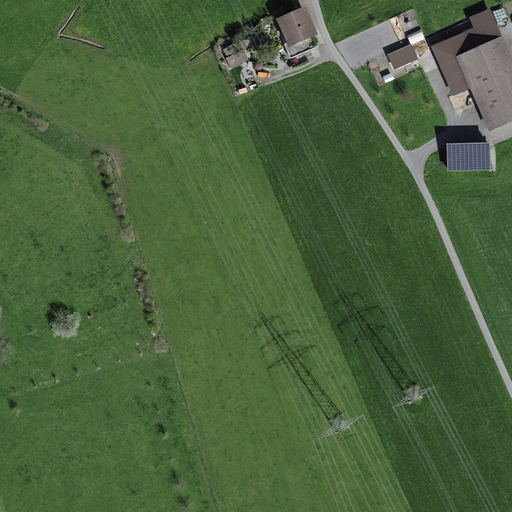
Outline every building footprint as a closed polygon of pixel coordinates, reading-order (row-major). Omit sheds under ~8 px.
[(306,7),(276,20),(292,57),(319,47),(314,37),(318,35),(306,7)] [(431,47),(453,97),(470,90),(456,57),(502,37),(490,9),(469,18),(474,28),(431,47)] [(423,35),(410,36),(410,44),(424,43),(423,35)] [(489,132),(511,121),(511,57),(503,37),(502,37),(456,57),(470,90),(489,132)] [(411,45),(387,55),(394,70),(418,60),(411,45)] [(381,69),(377,60),(369,64),(373,72),(381,69)] [(491,171),(490,145),(447,145),(448,172),(491,171)]
